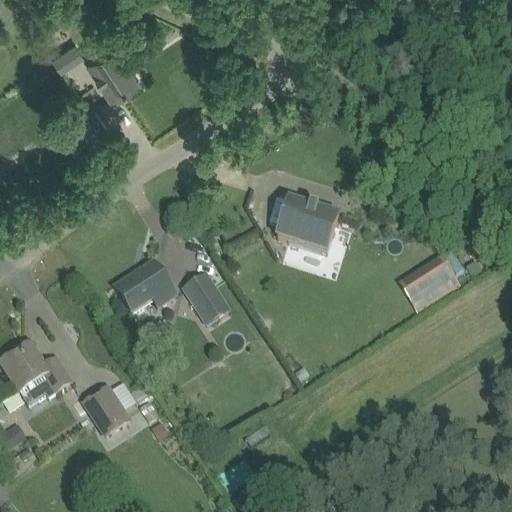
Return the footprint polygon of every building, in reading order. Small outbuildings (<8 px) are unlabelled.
[(127,53),(120,42),(88,63),(112,98),(139,80),(123,56),(127,53)] [(76,45),(66,51),(74,63),(84,57),(76,45)] [(95,108),(71,124),(67,117),(57,124),(61,131),(60,131),(64,136),(75,153),(110,130),(95,108)] [(340,220),(290,204),(278,242),(328,258),(340,220)] [(219,238),(207,244),(215,258),(227,251),(219,238)] [(440,259),(397,286),(415,316),(459,288),(440,259)] [(155,267),(116,292),(133,319),(159,302),(163,309),(176,300),(155,267)] [(232,314),(208,277),(183,293),(207,330),(232,314)] [(30,410),(48,399),(50,402),(72,387),(56,363),(45,370),(31,348),(2,367),(30,410)] [(304,371),(296,376),(301,385),(310,379),(304,371)] [(107,441),(131,426),(109,392),(85,407),(107,441)] [(160,419),(150,405),(140,411),(149,426),(160,419)] [(169,436),(162,426),(152,433),(159,443),(169,436)] [(0,441),(8,454),(22,446),(13,431),(7,435),(0,438),(0,441)] [(251,492),(233,503),(238,511),(251,511),(260,507),(251,492)]
